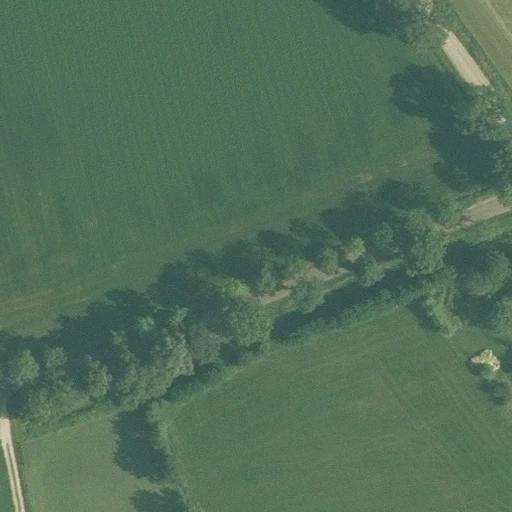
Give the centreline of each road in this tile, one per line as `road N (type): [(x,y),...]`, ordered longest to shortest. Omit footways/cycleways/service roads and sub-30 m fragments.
road 1 (unclassified): [(0,385),(264,297),(511,200)]
road 2 (unclassified): [(511,133),(423,0)]
